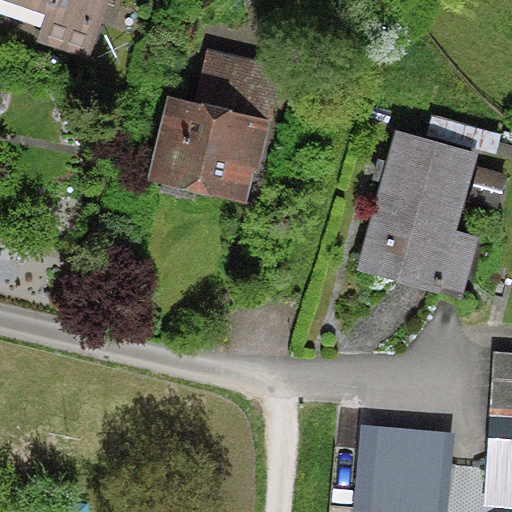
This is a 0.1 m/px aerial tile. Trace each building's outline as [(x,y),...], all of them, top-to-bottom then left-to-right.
[(90,20),(97,0),(26,0),(46,7),(36,37),(83,53),(94,22),(90,20)] [(187,198),(189,188),(230,197),(248,123),(260,126),(273,73),(203,57),(191,109),(171,105),(154,179),(160,181),(157,192),(187,198)] [(427,122),(426,125),(423,134),(469,148),(473,136),(427,122)] [(466,157),(393,136),(356,268),(453,296),(469,241),(444,234),(466,157)] [(489,207),(497,178),(474,171),(465,200),(489,207)] [(511,353),(487,353),(485,381),(511,382),(511,353)] [(511,409),(511,382),(485,381),(484,408),(511,409)] [(511,409),(484,408),(482,458),(511,459),(511,409)] [(438,511),(445,436),(364,428),(357,504),(438,511)]
